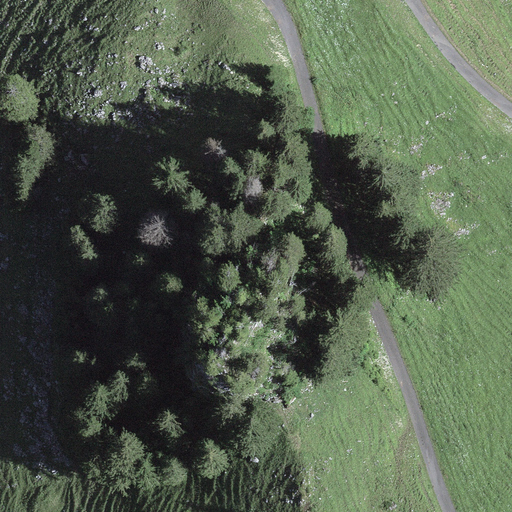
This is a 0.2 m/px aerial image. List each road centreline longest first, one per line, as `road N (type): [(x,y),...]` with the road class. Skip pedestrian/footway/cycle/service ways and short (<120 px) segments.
road 1 (track): [(273,0),(456,511)]
road 2 (track): [(511,111),(457,64),(412,0)]
